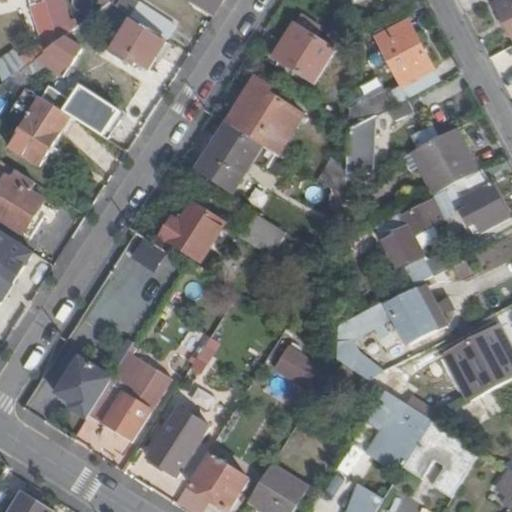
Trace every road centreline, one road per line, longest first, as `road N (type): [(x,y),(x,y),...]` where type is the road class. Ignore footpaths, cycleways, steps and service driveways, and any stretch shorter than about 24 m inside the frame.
road 1 (residential): [(246,0),(0,379)]
road 2 (residential): [(511,138),(438,0)]
road 3 (residential): [(0,434),(124,511)]
